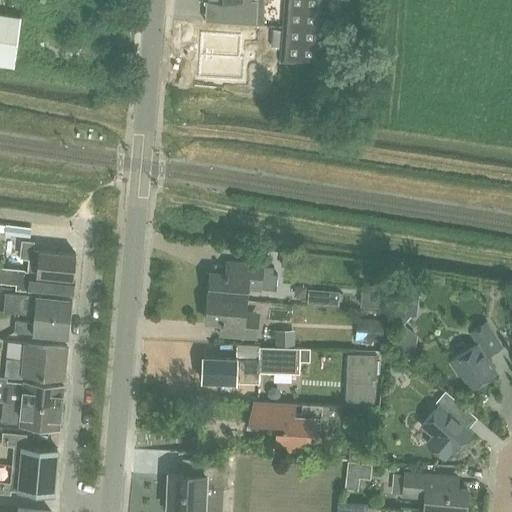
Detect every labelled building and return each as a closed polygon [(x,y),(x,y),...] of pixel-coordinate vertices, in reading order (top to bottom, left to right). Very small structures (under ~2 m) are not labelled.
[(225,0),(224,22),(256,24),(257,0),(225,0)] [(319,64),(323,0),(283,0),(280,61),(319,64)] [(0,13),(0,62),(12,65),(19,16),(0,13)] [(200,31),(199,54),(241,56),(242,33),(200,31)] [(270,59),(278,59),(279,47),(270,46),(270,59)] [(240,79),(241,56),(199,54),(198,77),(240,79)] [(278,72),(278,59),(270,59),(269,71),(278,72)] [(31,259),(29,274),(73,278),(76,253),(33,249),(34,241),(24,240),(22,258),(31,259)] [(282,251),(280,263),(297,266),(299,254),(282,251)] [(210,271),(208,295),(245,298),(246,289),(262,291),(262,288),(276,289),(277,274),(273,274),(273,265),(238,262),(237,273),(224,272),(210,271)] [(73,278),(29,274),(23,269),(0,266),(0,282),(16,284),(15,289),(72,294),(73,278)] [(387,286),(361,283),(359,306),(385,308),(387,286)] [(411,320),(415,286),(396,284),(391,317),(411,320)] [(302,288),(302,302),(336,303),(336,289),(302,288)] [(5,292),(3,311),(34,314),(70,317),(71,298),(5,292)] [(208,295),(206,319),(219,320),(234,322),(233,334),(254,336),(256,323),(250,322),(251,311),(244,310),(245,298),(208,295)] [(15,320),(14,332),(32,333),(41,334),(57,336),(68,337),(70,317),(34,314),(33,322),(15,320)] [(384,319),(357,317),(356,340),(382,342),(384,319)] [(500,347),(484,322),(468,333),(476,343),(451,359),(453,362),(449,364),(458,377),(461,375),(470,390),(496,373),(485,356),(500,347)] [(387,346),(409,350),(413,329),(392,324),(387,346)] [(275,335),(275,347),(295,347),(295,336),(275,335)] [(22,374),(48,376),(64,378),(67,347),(23,343),(22,360),(6,358),(6,368),(0,367),(0,375),(22,378),(22,374)] [(230,353),(230,343),(211,343),(211,353),(230,353)] [(298,360),(299,347),(295,347),(275,347),(237,346),(236,358),(202,357),(201,381),(257,383),(258,372),(298,373),(298,360)] [(311,348),(299,347),(298,360),(311,360),(311,348)] [(349,352),(347,400),(374,402),(376,354),(349,352)] [(63,386),(23,382),(4,381),(2,401),(61,406),(63,386)] [(453,454),(471,433),(461,425),(470,413),(444,391),(434,403),(437,405),(420,426),(432,436),(426,444),(443,459),(450,451),(453,454)] [(270,430),(275,430),(274,447),(309,449),(310,432),(328,433),(340,416),(340,404),(252,400),(247,422),(270,424),(270,430)] [(0,422),(60,428),(61,406),(2,401),(0,417),(0,422)] [(3,432),(1,445),(14,447),(12,465),(56,469),(58,450),(26,446),(27,434),(3,432)] [(353,445),(352,461),(372,461),(373,446),(353,445)] [(228,459),(182,457),(181,473),(168,473),(167,511),(197,511),(203,511),(205,487),(227,488),(228,459)] [(360,477),(362,462),(348,460),(346,475),(360,477)] [(0,481),(0,493),(10,495),(11,491),(53,495),(56,469),(12,465),(10,483),(0,481)] [(423,497),(422,510),(450,511),(463,511),(465,489),(455,488),(456,476),(438,474),(402,472),(400,495),(423,497)] [(339,501),(338,511),(365,511),(367,503),(339,501)]
